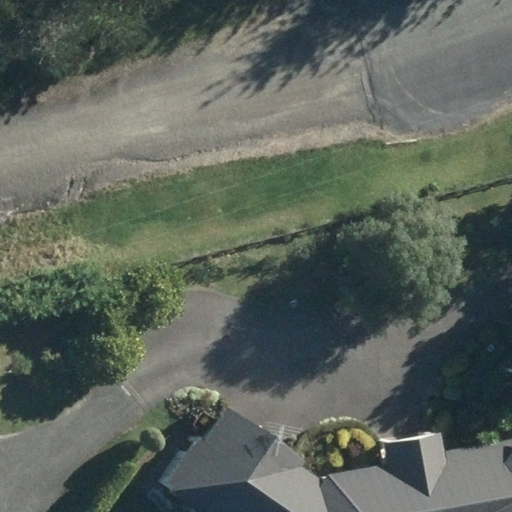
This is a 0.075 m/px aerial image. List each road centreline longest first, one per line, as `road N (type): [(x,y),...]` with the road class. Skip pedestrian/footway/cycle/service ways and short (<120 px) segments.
road 1 (track): [(0,174),(368,83)]
road 2 (unclassified): [(368,83),(511,9)]
